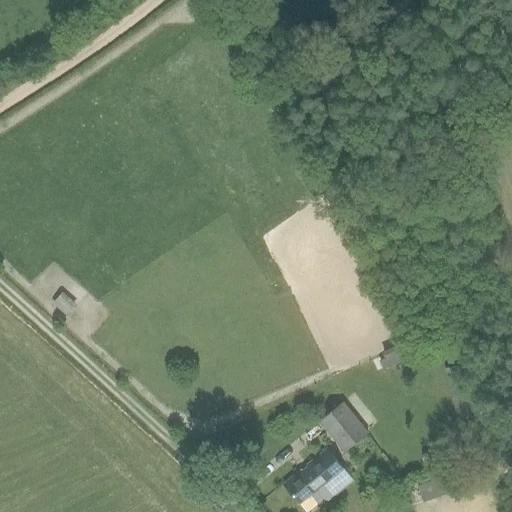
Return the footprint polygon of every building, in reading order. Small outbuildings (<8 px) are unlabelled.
[(72,314),(82,303),(67,289),(57,300),(72,314)] [(391,365),(418,355),(412,339),(385,349),(391,365)] [(460,415),(488,409),(478,360),(450,365),(460,415)] [(344,452),(369,432),(344,402),(320,421),(344,452)] [(330,451),(287,481),(301,501),(313,493),(322,507),(353,481),(330,451)] [(427,498),(454,490),(450,475),(422,483),(427,498)]
